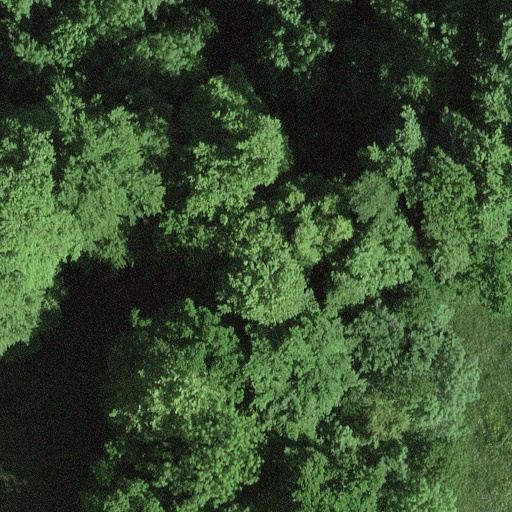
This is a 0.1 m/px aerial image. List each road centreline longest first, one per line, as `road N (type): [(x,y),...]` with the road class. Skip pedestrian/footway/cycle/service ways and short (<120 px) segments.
road 1 (track): [(0,35),(42,29),(190,57),(198,179),(149,511)]
road 2 (track): [(190,57),(391,0)]
